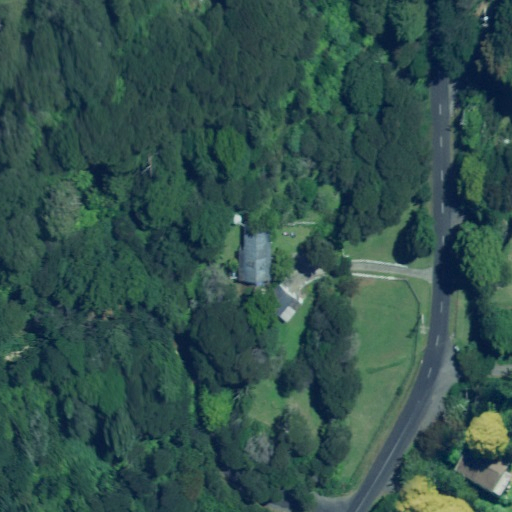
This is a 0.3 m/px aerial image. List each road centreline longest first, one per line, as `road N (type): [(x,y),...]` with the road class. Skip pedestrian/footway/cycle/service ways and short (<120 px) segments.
road 1 (unclassified): [(0,272),(123,293),(174,324),(242,477),(325,511)]
road 2 (unclassified): [(434,365),(446,289),(445,0)]
road 3 (unclassified): [(358,511),(434,365)]
